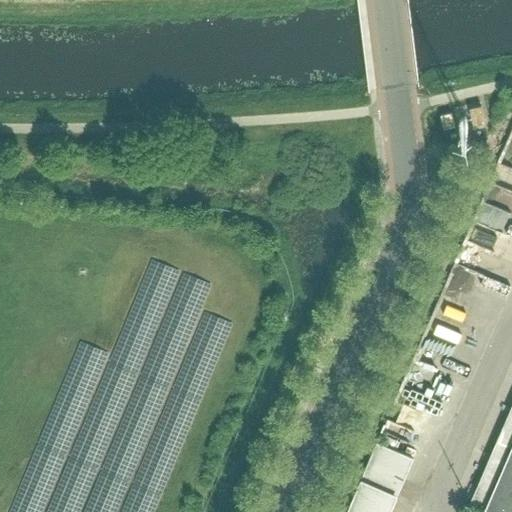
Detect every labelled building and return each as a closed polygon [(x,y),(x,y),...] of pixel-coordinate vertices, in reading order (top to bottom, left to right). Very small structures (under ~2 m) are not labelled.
[(469,108),(473,128),(485,125),(480,106),(469,108)] [(438,114),(441,127),(451,126),(448,112),(438,114)] [(401,394),(424,402),(437,367),(413,359),(401,394)] [(451,397),(462,399),(465,383),(453,382),(451,397)] [(511,511),(511,411),(473,502),(495,511),(511,511)] [(387,511),(406,457),(365,443),(340,511),(387,511)]
